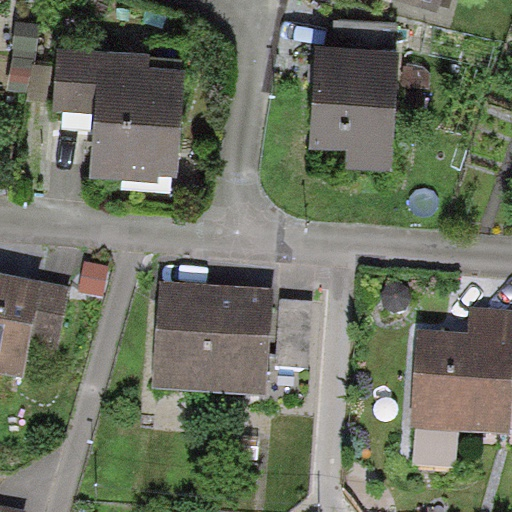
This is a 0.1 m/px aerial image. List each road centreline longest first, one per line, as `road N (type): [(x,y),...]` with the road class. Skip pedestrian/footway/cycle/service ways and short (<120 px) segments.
road 1 (residential): [(511,255),(229,236)]
road 2 (residential): [(229,236),(264,1)]
road 3 (residential): [(229,236),(0,219)]
